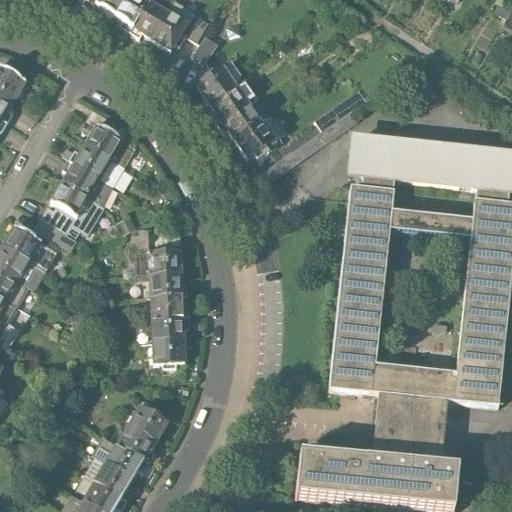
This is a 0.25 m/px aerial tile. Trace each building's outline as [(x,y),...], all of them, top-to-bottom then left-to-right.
[(92,0),(90,5),(109,17),(119,0),(92,0)] [(119,0),(109,17),(128,29),(145,2),(141,0),(119,0)] [(128,29),(147,41),(164,13),(145,2),(128,29)] [(147,41),(166,52),(183,25),(164,13),(147,41)] [(195,18),(184,37),(194,44),(206,24),(195,18)] [(205,39),(191,58),(202,66),(216,47),(205,39)] [(193,85),(206,104),(231,87),(219,68),(193,85)] [(2,70),(0,72),(0,95),(14,105),(26,85),(2,70)] [(206,104),(218,123),(244,105),(231,87),(206,104)] [(0,95),(0,121),(3,123),(14,105),(0,95)] [(218,123),(231,141),(257,124),(244,105),(218,123)] [(90,111),(83,122),(90,126),(102,133),(109,123),(90,111)] [(231,141),(244,160),(269,143),(257,124),(231,141)] [(90,126),(79,145),(108,162),(119,143),(102,133),(90,126)] [(511,210),(505,210),(507,201),(511,200),(511,158),(349,141),(345,183),(361,185),(360,195),(348,193),(347,205),(327,396),(339,397),(370,400),(377,401),(369,467),(298,461),(294,503),(379,511),(451,511),(456,476),(438,475),(445,408),(452,408),(496,413),(511,261),(511,210)] [(133,152),(119,143),(108,162),(121,170),(133,152)] [(79,145),(68,164),(96,181),(103,171),(108,162),(79,145)] [(308,145),(274,168),(281,177),(314,154),(308,145)] [(68,164),(56,183),(85,200),(96,181),(68,164)] [(117,179),(103,171),(96,181),(110,189),(117,179)] [(110,189),(96,181),(85,200),(99,208),(110,189)] [(56,183),(45,202),(55,208),(74,219),(85,200),(56,183)] [(99,208),(85,200),(74,219),(55,208),(51,214),(44,209),(36,221),(72,242),(78,233),(85,237),(101,210),(99,208)] [(128,218),(115,224),(120,237),(134,231),(128,218)] [(36,221),(30,231),(66,252),(72,242),(36,221)] [(9,228),(0,242),(0,248),(26,264),(37,244),(9,228)] [(177,228),(152,229),(152,247),(178,246),(177,228)] [(126,247),(126,252),(146,251),(146,232),(137,232),(137,237),(129,237),(129,247),(126,247)] [(95,245),(90,242),(87,246),(92,250),(95,245)] [(54,255),(37,244),(26,264),(37,270),(43,274),(54,255)] [(0,248),(0,274),(14,283),(26,264),(0,248)] [(145,256),(146,279),(178,277),(177,255),(145,256)] [(37,270),(26,264),(14,283),(25,289),(37,270)] [(0,274),(0,299),(3,302),(14,283),(0,274)] [(146,279),(147,301),(179,300),(178,277),(146,279)] [(147,301),(149,323),(180,322),(179,300),(147,301)] [(68,305),(61,302),(58,309),(65,312),(68,305)] [(11,311),(1,305),(0,306),(0,323),(3,325),(11,311)] [(81,317),(71,317),(71,328),(80,328),(81,317)] [(149,323),(150,346),(181,344),(180,322),(149,323)] [(6,325),(0,335),(0,343),(6,347),(16,331),(6,325)] [(150,346),(151,368),(182,367),(181,344),(150,346)] [(137,408),(125,427),(153,443),(164,424),(137,408)] [(125,427),(114,447),(141,463),(153,443),(125,427)] [(92,460),(102,466),(114,447),(100,438),(88,457),(92,460)] [(114,447),(102,466),(130,482),(141,463),(114,447)] [(91,485),(102,466),(92,460),(81,479),(91,485)] [(102,466),(91,485),(118,502),(130,482),(102,466)] [(91,485),(79,504),(92,511),(111,511),(118,502),(91,485)] [(74,511),(79,504),(70,498),(61,511),(74,511)]
